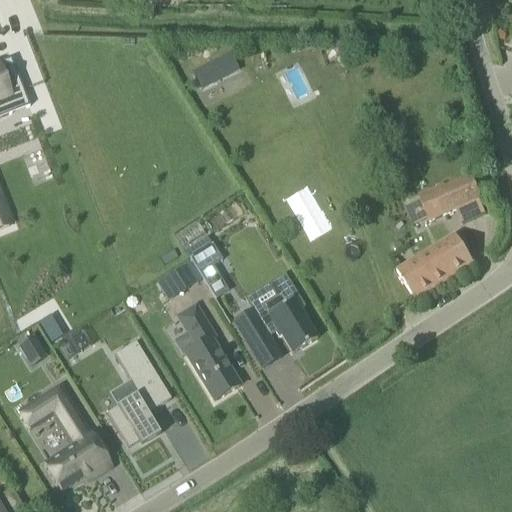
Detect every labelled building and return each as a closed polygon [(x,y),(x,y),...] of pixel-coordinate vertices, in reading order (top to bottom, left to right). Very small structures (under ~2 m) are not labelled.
[(202,92),(220,82),(210,64),(192,73),(202,92)] [(0,230),(9,226),(0,202),(0,120),(29,109),(23,92),(1,101),(0,99),(0,230)] [(419,200),(430,223),(482,201),(482,200),(481,200),(472,177),(434,193),(428,195),(419,200)] [(416,304),(474,267),(455,237),(396,273),(416,304)] [(207,238),(186,252),(190,259),(212,246),(207,238)] [(189,260),(199,277),(213,268),(222,263),(212,246),(189,260)] [(269,327),(273,334),(276,331),(287,349),(312,334),(297,310),(302,306),(279,269),(262,280),(269,292),(247,306),(246,305),(245,306),(228,317),(247,346),(265,335),(262,331),(269,327)] [(165,301),(182,290),(171,273),(155,284),(165,301)] [(187,335),(194,347),(183,354),(212,401),(237,386),(208,340),(211,338),(193,307),(176,318),(187,335)] [(49,317),(38,324),(51,346),(62,339),(49,317)] [(32,338),(17,347),(31,369),(46,360),(32,338)] [(137,442),(140,447),(158,435),(156,431),(145,414),(169,399),(134,342),(112,356),(128,381),(137,394),(115,407),(105,414),(127,449),(137,442)] [(59,491),(82,477),(90,472),(93,476),(109,466),(90,435),(88,436),(58,387),(35,402),(45,418),(52,414),(72,446),(42,464),(59,491)] [(23,511),(12,493),(0,500),(0,511),(23,511)]
